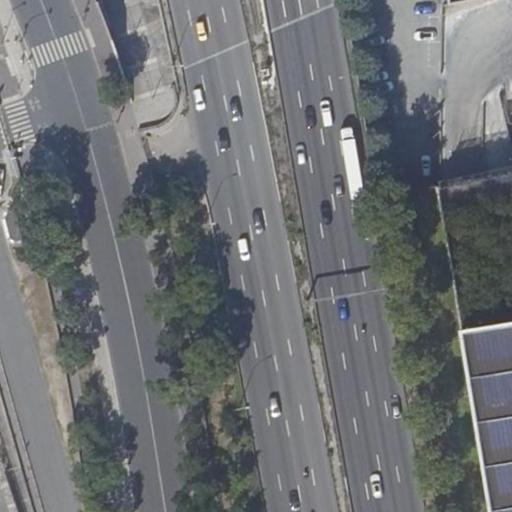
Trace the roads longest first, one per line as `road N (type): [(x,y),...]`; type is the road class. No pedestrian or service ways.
road 1 (primary): [(44,0),(86,123),(119,260),(166,511)]
road 2 (trunk): [(203,0),(308,511)]
road 3 (trunk): [(397,511),(301,0)]
